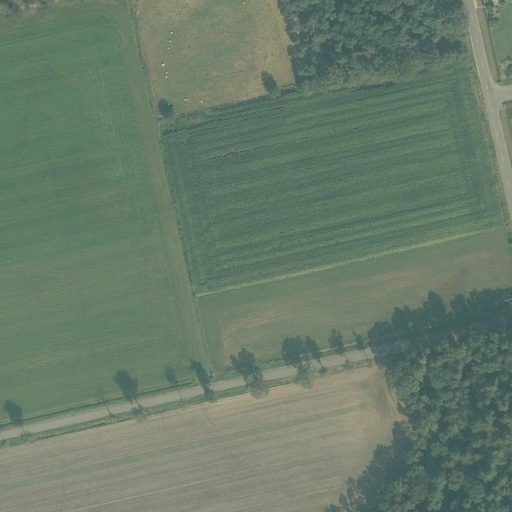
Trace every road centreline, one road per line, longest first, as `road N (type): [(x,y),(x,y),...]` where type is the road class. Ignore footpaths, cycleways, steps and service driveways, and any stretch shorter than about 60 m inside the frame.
road 1 (unclassified): [(0,437),(511,323)]
road 2 (unclassified): [(511,185),(472,0)]
